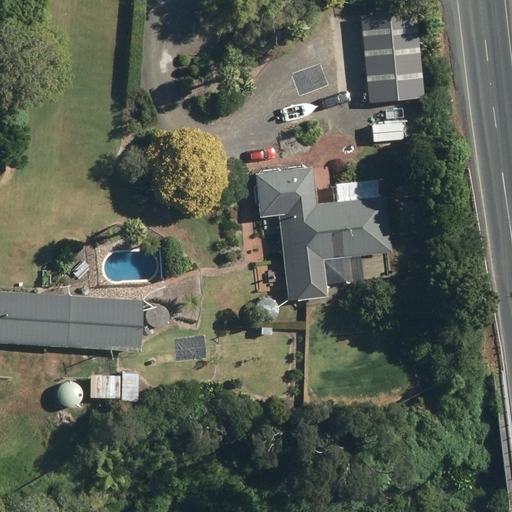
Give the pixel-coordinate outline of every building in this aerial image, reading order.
[(416,10),(330,18),(337,97),(365,95),(366,101),(423,96),(416,10)] [(402,121),(371,122),(372,139),(403,137),(402,121)] [(281,212),(289,297),(328,293),(327,282),(356,279),(354,253),(391,249),(386,193),(317,200),(312,165),(255,170),(259,213),(281,212)] [(212,295),(212,297),(212,300),(212,303),(213,305),(214,308),(216,310),(218,312),(220,313),(223,314),(225,315),(228,315),(231,314),(233,314),(236,312),(238,311),(240,309),(241,306),(242,304),(243,301),(243,299),(242,296),(242,293),(240,291),(239,289),(237,287),(234,286),(232,285),(229,284),(227,284),(224,284),(221,285),(219,286),(217,288),(215,290),(214,292),(212,295)] [(0,339),(139,349),(142,296),(0,288),(0,339)] [(253,306),(252,309),(252,311),(253,314),(253,316),(255,319),(256,321),(258,323),(260,324),(263,325),(265,325),(268,326),(271,325),(273,324),(275,323),(278,321),(279,319),(281,317),(282,315),(282,312),(282,310),(282,307),(281,304),(280,302),(278,300),(276,298),(274,297),(272,296),(269,295),(266,295),(264,296),(261,297),(259,298),(257,299),(255,301),(254,304),(253,306)] [(144,312),(143,314),(143,317),(143,320),(144,322),(145,324),(147,327),(149,328),(151,330),(153,331),(156,331),(159,332),(161,331),(164,330),(166,329),(168,328),(170,326),(171,324),(172,321),(173,319),(173,316),(173,313),(172,311),(171,309),(169,306),(167,305),(165,303),(163,302),(160,302),(158,301),(155,302),(153,302),(150,304),(148,305),(146,307),(145,309),(144,312)] [(122,370),(121,398),(137,398),(138,370),(122,370)] [(118,377),(90,377),(90,394),(118,394),(118,377)]
